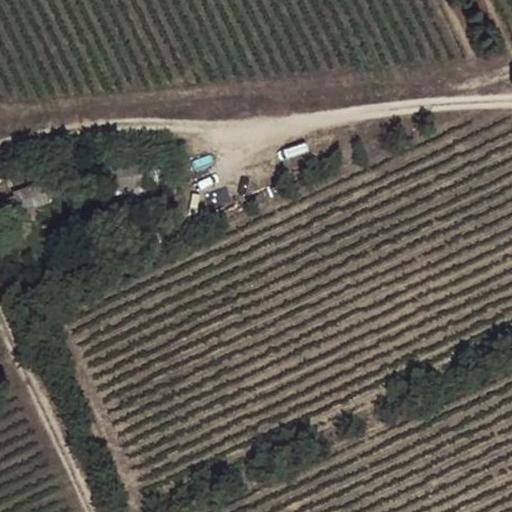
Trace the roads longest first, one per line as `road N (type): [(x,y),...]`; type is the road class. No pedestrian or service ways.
road 1 (track): [(511,102),(431,103),(238,127),(110,124),(0,148)]
road 2 (track): [(91,511),(0,320)]
